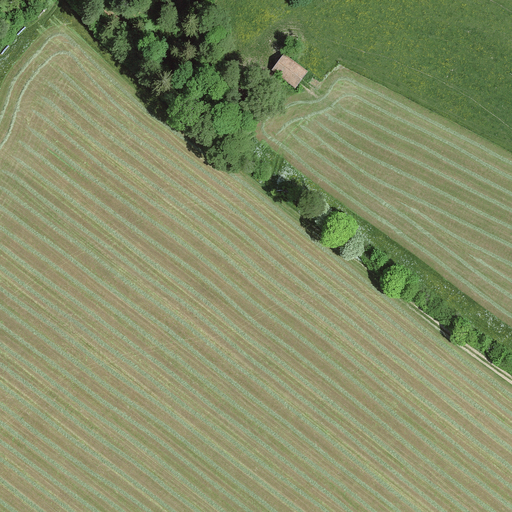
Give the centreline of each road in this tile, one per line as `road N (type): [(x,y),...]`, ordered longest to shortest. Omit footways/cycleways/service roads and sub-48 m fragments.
road 1 (track): [(511,380),(266,186),(306,122),(312,95),(301,81)]
road 2 (track): [(272,168),(93,0)]
